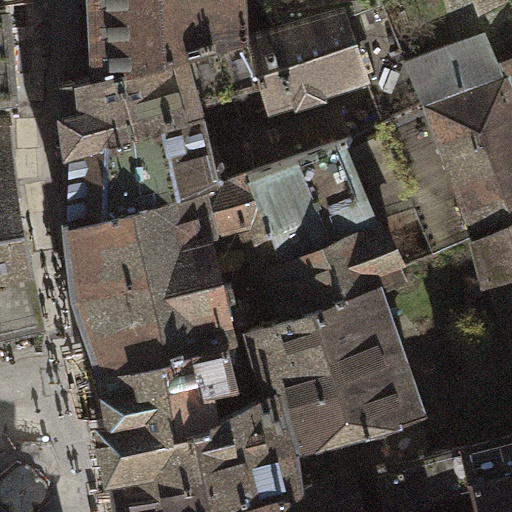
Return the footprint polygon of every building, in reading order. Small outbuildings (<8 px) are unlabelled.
[(95,0),(100,72),(238,38),(237,0),(262,0),(279,28),(344,12),(379,1),(378,0),(95,0)] [(0,97),(12,96),(4,8),(0,8),(0,97)] [(61,80),(70,148),(200,113),(196,99),(264,78),(272,102),(366,73),(344,12),(279,28),(238,38),(100,72),(61,80)] [(485,37),(409,65),(427,108),(500,75),(496,64),(485,37)] [(511,57),(496,64),(500,75),(506,73),(511,87),(511,57)] [(500,75),(427,108),(474,233),(511,219),(511,87),(506,73),(500,75)] [(206,146),(200,113),(70,148),(70,222),(236,173),(349,133),(340,107),(206,146)] [(0,119),(0,227),(23,225),(9,119),(0,119)] [(289,313),(378,287),(401,278),(344,143),(352,140),(349,133),(236,173),(248,199),(238,202),(239,220),(250,245),(257,273),(271,271),(289,313)] [(236,173),(70,222),(77,288),(85,315),(94,344),(102,369),(235,335),(225,295),(235,293),(232,279),(222,282),(220,273),(209,228),(239,220),(238,202),(248,199),(236,173)] [(511,219),(474,233),(488,279),(511,271),(511,219)] [(0,325),(40,317),(23,225),(0,227),(0,325)] [(289,313),(248,325),(265,392),(292,486),(350,472),(376,465),(431,452),(418,410),(421,408),(378,287),(289,313)] [(102,369),(109,435),(212,418),(210,403),(241,397),(246,387),(235,335),(102,369)] [(212,418),(109,435),(124,511),(182,511),(234,504),(292,486),(265,392),(212,418)] [(511,511),(511,433),(468,442),(478,484),(485,511),(511,511)] [(182,511),(418,511),(414,501),(478,484),(468,442),(431,452),(376,465),(390,511),(364,511),(350,472),(292,486),(234,504),(182,511)]
